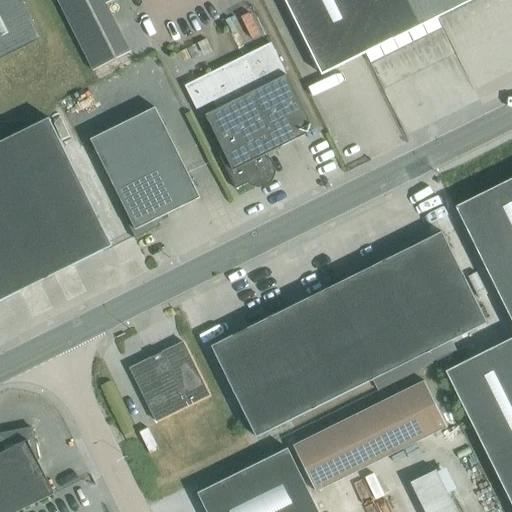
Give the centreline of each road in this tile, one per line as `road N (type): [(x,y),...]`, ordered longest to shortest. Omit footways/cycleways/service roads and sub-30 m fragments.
road 1 (unclassified): [(55,343),(511,117)]
road 2 (unclassified): [(137,511),(55,343)]
